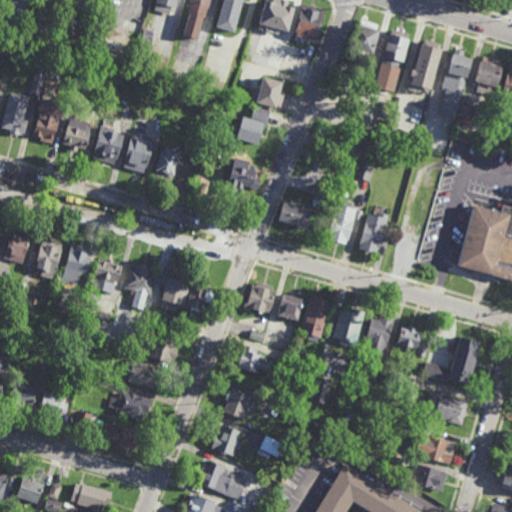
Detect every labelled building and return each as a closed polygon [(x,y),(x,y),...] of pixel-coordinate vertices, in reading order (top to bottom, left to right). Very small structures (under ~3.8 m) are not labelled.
[(175,0),(174,7),(170,5),(168,13),(153,9),(155,1),(154,0),(175,0)] [(188,4),(189,0),(210,0),(205,19),(204,19),(198,41),(184,37),(192,5),(188,4)] [(250,0),(244,21),(243,24),(233,21),(234,18),(215,12),(218,0),(250,0)] [(290,0),(289,4),(290,4),(287,14),(289,14),(286,24),(285,23),(283,30),(282,30),(281,34),(267,30),(268,25),(262,24),(268,0),(290,0)] [(315,35),(306,32),(305,35),(291,31),(300,1),(323,8),(315,35)] [(376,22),(375,27),(377,27),(371,50),(364,48),(361,58),(353,56),(356,45),(350,43),(356,21),(358,21),(359,17),(376,22)] [(139,33),(131,31),(134,18),(142,21),(139,33)] [(406,31),(405,36),(407,37),(400,60),(397,59),(395,65),(396,65),(389,89),(371,84),(377,61),(379,61),(381,54),(379,54),(385,31),(387,31),(388,26),(406,31)] [(145,56),(137,54),(143,27),(152,30),(145,56)] [(124,64),(90,54),(96,35),(129,46),(124,64)] [(409,72),(418,40),(419,40),(421,35),(440,40),(438,46),(440,46),(431,78),(409,72)] [(39,94),(30,91),(40,55),(32,53),(35,42),(52,47),(39,94)] [(461,53),(469,55),(453,116),(436,111),(443,87),(439,86),(444,66),(442,66),(443,59),(447,60),(450,49),(452,50),(453,45),(463,48),(461,53)] [(69,60),(62,58),(64,51),(71,53),(69,60)] [(237,72),(222,67),(226,53),(241,57),(237,72)] [(78,78),(65,74),(71,54),(84,57),(78,78)] [(498,59),(497,63),(500,64),(495,84),(493,84),(490,94),(474,90),(476,79),(472,78),(476,58),(480,59),(481,55),(498,59)] [(511,106),(504,104),(505,100),(498,98),(508,62),(511,63),(511,106)] [(256,103),(280,107),(283,93),(279,93),(281,81),(260,78),(256,103)] [(24,131),(18,129),(17,133),(9,131),(10,129),(0,127),(9,90),(29,95),(23,118),(27,119),(24,131)] [(56,102),(63,104),(53,142),(41,139),(41,137),(31,134),(41,98),(49,100),(50,95),(57,97),(56,102)] [(238,110),(232,108),(233,101),(240,102),(238,110)] [(132,119),(119,115),(123,102),(136,106),(132,119)] [(470,118),(457,114),(460,102),(473,105),(470,118)] [(266,122),(250,118),(254,106),(269,110),(266,122)] [(83,148),(75,146),(74,150),(66,148),(67,145),(60,143),(67,116),(86,121),(85,125),(88,126),(83,148)] [(237,139),(243,119),(263,125),(258,144),(237,139)] [(113,164),(91,158),(92,152),(90,152),(97,123),(113,127),(112,131),(121,133),(113,164)] [(351,136),(351,134),(357,135),(356,142),(361,143),(360,149),(354,147),(353,154),(333,148),(337,132),(351,136)] [(511,147),(500,145),(504,132),(511,134),(511,147)] [(150,164),(145,162),(144,166),(143,166),(141,172),(121,166),(123,160),(121,160),(130,133),(142,136),(141,139),(152,142),(149,152),(154,153),(150,164)] [(384,153),(378,152),(380,143),(386,145),(384,153)] [(175,158),(177,159),(177,158),(179,158),(179,160),(180,161),(177,172),(172,171),(169,180),(152,175),(153,170),(151,169),(158,149),(161,149),(162,144),(178,149),(175,158)] [(193,169),(180,165),(183,152),(197,156),(193,169)] [(248,160),(248,163),(253,164),(252,168),(255,169),(253,176),(259,178),(256,189),(241,185),(241,188),(235,186),(233,191),(225,189),(233,156),(248,160)] [(368,180),(354,176),(358,160),(372,164),(368,180)] [(328,199),(311,194),(314,184),(331,189),(328,199)] [(296,207),(300,208),(300,207),(311,210),(308,223),(309,223),(308,228),(306,227),(306,231),(295,228),(295,226),(277,221),(282,203),(284,204),(285,200),(297,203),(296,207)] [(347,239),(346,239),(345,243),(327,239),(328,234),(327,234),(329,225),(328,224),(329,222),(330,222),(335,203),(355,208),(347,239)] [(490,208),(490,206),(496,207),(495,209),(498,210),(500,203),(508,205),(508,204),(511,205),(511,273),(510,280),(499,277),(498,280),(491,278),(491,274),(480,271),(479,273),(455,267),(455,264),(454,264),(470,203),(490,208)] [(383,227),(383,230),(382,235),(380,235),(377,249),(375,248),(374,253),(369,252),(369,253),(365,252),(366,250),(357,248),(359,243),(358,243),(366,212),(375,214),(376,211),(386,214),(383,227)] [(28,238),(30,239),(22,263),(3,257),(10,233),(13,234),(15,228),(30,233),(28,238)] [(60,243),(50,278),(45,276),(46,271),(33,267),(40,242),(41,243),(43,237),(55,240),(55,242),(60,243)] [(83,275),(78,273),(76,283),(67,281),(66,282),(59,280),(68,245),(90,251),(83,275)] [(112,260),(111,263),(119,265),(114,282),(106,280),(105,283),(99,281),(100,278),(90,275),(95,258),(104,261),(105,258),(112,260)] [(151,269),(150,272),(155,273),(149,295),(143,293),(142,298),(128,294),(130,288),(121,286),(127,266),(131,267),(132,264),(151,269)] [(180,306),(178,305),(178,307),(161,303),(162,301),(158,300),(162,285),(158,284),(162,270),(186,277),(185,282),(186,283),(180,306)] [(31,282),(28,294),(17,292),(20,279),(31,282)] [(272,286),(271,290),(274,291),(268,313),(242,306),(243,300),(245,301),(250,285),(253,286),(254,281),(272,286)] [(210,303),(202,301),(200,311),(184,306),(190,285),(206,289),(205,292),(212,294),(210,303)] [(83,298),(77,297),(80,287),(86,288),(83,298)] [(316,297),(329,301),(319,338),(299,332),(309,295),(313,296),(314,293),(317,294),(316,297)] [(295,320),(275,315),(281,294),(301,299),(295,320)] [(364,311),(355,344),(352,343),(352,346),(348,345),(347,346),(340,344),(341,343),(337,342),(338,339),(331,337),(339,309),(348,311),(349,307),(364,311)] [(156,327),(136,321),(139,309),(159,314),(156,327)] [(385,343),(384,343),(380,358),(369,354),(371,348),(362,346),(370,318),(376,320),(378,315),(391,319),(385,343)] [(191,334),(177,329),(180,318),(195,323),(191,334)] [(413,331),(419,333),(417,341),(427,344),(423,357),(415,354),(416,350),(394,344),(397,333),(396,332),(396,330),(398,331),(399,327),(406,329),(407,325),(414,327),(413,331)] [(262,342),(247,338),(250,329),(264,334),(262,342)] [(173,359),(169,358),(168,362),(147,357),(149,350),(147,349),(150,336),(174,342),(172,348),(176,349),(173,359)] [(468,376),(467,375),(464,384),(445,378),(457,336),(476,341),(473,351),(475,351),(468,376)] [(268,371),(257,369),(256,373),(236,367),(242,345),(253,348),(252,353),(264,356),(263,360),(270,362),(268,371)] [(285,359),(272,356),(274,349),(287,352),(285,359)] [(2,362),(8,364),(0,390),(0,354),(4,356),(2,362)] [(161,370),(157,383),(153,381),(151,389),(124,381),(126,376),(122,374),(126,361),(130,363),(131,361),(161,370)] [(446,368),(443,381),(420,375),(424,362),(446,368)] [(75,390),(66,388),(71,370),(79,373),(75,390)] [(417,389),(402,385),(405,372),(421,376),(417,389)] [(324,404),(310,401),(316,377),(329,381),(324,404)] [(35,401),(33,401),(32,405),(24,403),(23,405),(20,404),(19,405),(8,402),(14,381),(36,387),(33,399),(35,399),(35,401)] [(244,411),(247,412),(243,421),(221,412),(226,401),(223,399),(226,391),(229,392),(230,389),(249,396),(244,411)] [(149,399),(145,414),(141,413),(139,420),(112,413),(113,410),(105,407),(108,397),(116,399),(118,390),(149,399)] [(63,414),(58,413),(57,418),(50,416),(50,418),(45,417),(45,414),(36,412),(41,392),(62,397),(61,402),(66,404),(63,414)] [(460,425),(423,415),(426,402),(428,392),(433,393),(433,392),(467,401),(460,425)] [(302,411),(296,408),(298,403),(304,406),(302,411)] [(84,431),(71,426),(76,410),(89,415),(84,431)] [(132,431),(131,434),(136,436),(131,451),(127,450),(126,452),(100,445),(101,439),(98,438),(102,424),(105,425),(106,424),(132,431)] [(239,432),(231,457),(223,454),(222,455),(218,454),(219,452),(209,449),(214,433),(216,434),(216,431),(218,432),(220,426),(239,432)] [(435,437),(435,440),(453,445),(447,465),(412,455),(418,435),(424,437),(425,434),(435,437)] [(282,441),(263,436),(259,451),(278,455),(282,441)] [(400,461),(393,458),(395,452),(402,454),(400,461)] [(227,470),(224,477),(228,479),(230,475),(245,481),(237,501),(195,484),(199,472),(198,472),(200,467),(201,468),(204,461),(227,470)] [(440,492),(409,483),(410,478),(407,477),(411,464),(445,473),(440,492)] [(419,511),(368,511),(352,502),(345,511),(314,511),(343,465),(419,511)] [(511,491),(496,487),(501,470),(511,473),(511,491)] [(39,492),(38,491),(37,494),(39,495),(38,498),(37,497),(34,504),(16,497),(23,478),(41,485),(39,489),(40,490),(39,492)] [(79,485),(79,484),(109,492),(106,506),(101,505),(99,511),(74,506),(75,503),(67,501),(72,483),(79,485)] [(55,500),(46,496),(50,484),(59,487),(55,500)] [(218,511),(184,511),(191,496),(215,505),(214,507),(220,509),(218,511)] [(57,511),(49,511),(42,510),(45,499),(60,503),(57,511)] [(505,507),(505,506),(511,508),(511,511),(488,511),(491,503),(505,507)]
